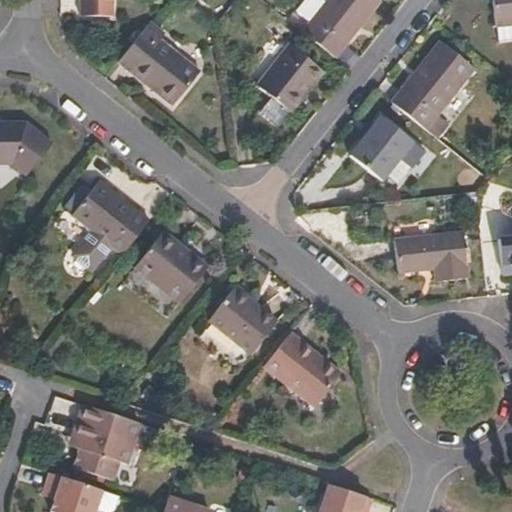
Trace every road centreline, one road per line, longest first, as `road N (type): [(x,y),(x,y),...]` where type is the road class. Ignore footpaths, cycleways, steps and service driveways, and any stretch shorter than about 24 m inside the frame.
road 1 (residential): [(28,47),(404,343)]
road 2 (residential): [(404,343),(385,386),(387,410),(397,432),(435,460)]
road 3 (residential): [(511,346),(459,320),(404,343)]
